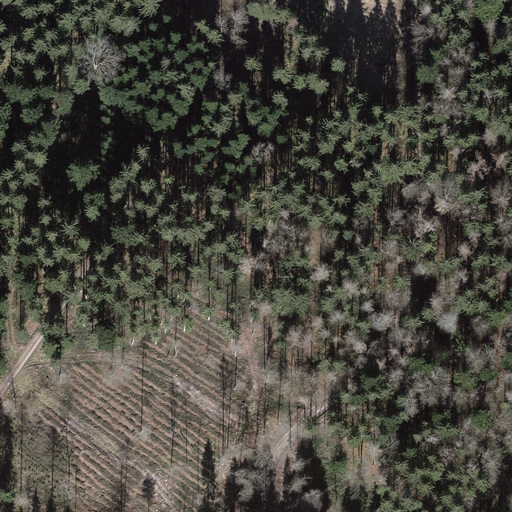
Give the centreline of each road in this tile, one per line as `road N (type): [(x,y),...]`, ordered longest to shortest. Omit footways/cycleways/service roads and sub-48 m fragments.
road 1 (track): [(421,0),(422,241),(408,302),(391,348),(340,398),(292,429),(244,511)]
road 2 (track): [(290,0),(58,281),(0,371)]
